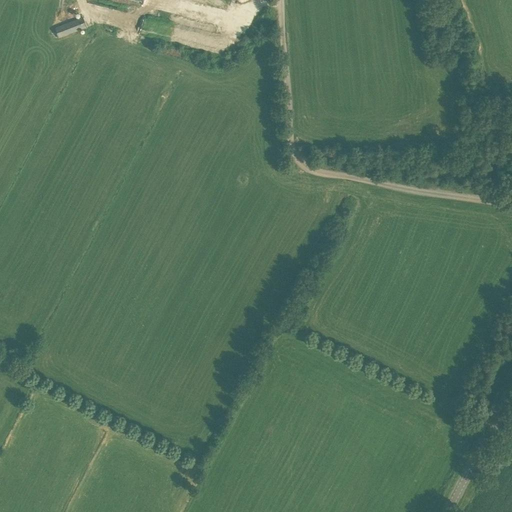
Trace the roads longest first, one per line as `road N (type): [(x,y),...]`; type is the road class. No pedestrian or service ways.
road 1 (track): [(511,204),(318,171),(297,160),(279,0)]
road 2 (tertiary): [(447,511),(511,389)]
